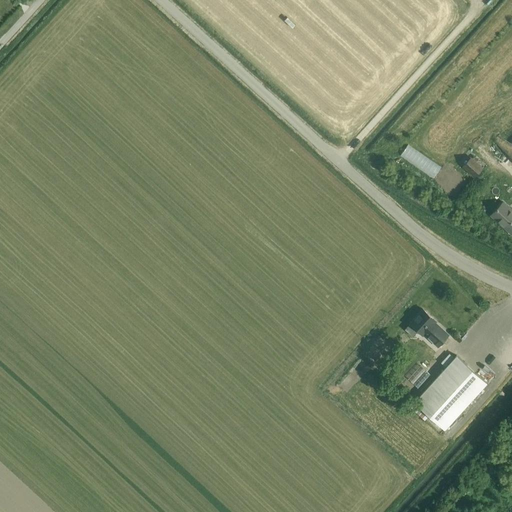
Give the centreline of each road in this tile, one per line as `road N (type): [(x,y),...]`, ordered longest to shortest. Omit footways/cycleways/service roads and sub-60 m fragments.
road 1 (tertiary): [(511,287),(429,241),(159,0)]
road 2 (track): [(338,162),(473,11)]
